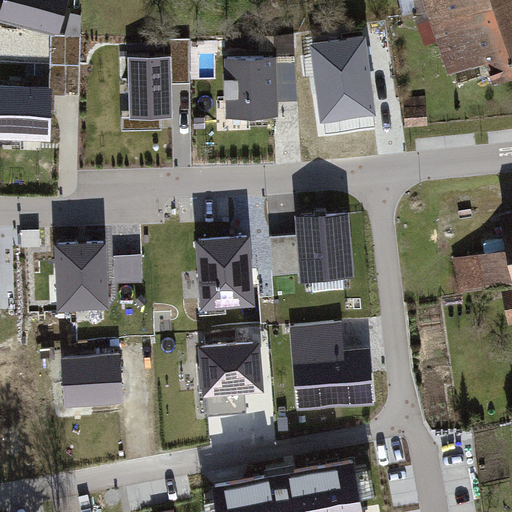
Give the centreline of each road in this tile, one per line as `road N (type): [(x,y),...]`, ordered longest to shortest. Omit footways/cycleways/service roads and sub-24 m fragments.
road 1 (residential): [(0,496),(403,424)]
road 2 (residential): [(0,210),(108,210),(142,183),(261,182),(379,169)]
road 3 (residential): [(403,424),(379,169)]
road 4 (residential): [(379,169),(511,156)]
